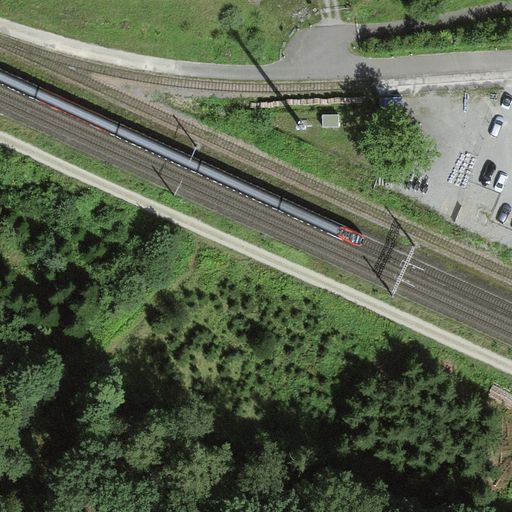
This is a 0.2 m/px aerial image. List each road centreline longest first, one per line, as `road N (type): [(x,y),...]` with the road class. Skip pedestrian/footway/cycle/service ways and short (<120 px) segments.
road 1 (track): [(0,140),(511,368)]
road 2 (track): [(0,25),(75,53),(235,73),(344,70)]
